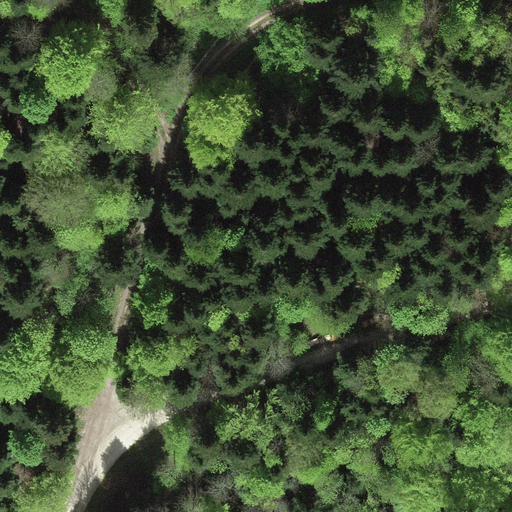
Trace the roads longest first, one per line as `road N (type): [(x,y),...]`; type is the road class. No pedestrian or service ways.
road 1 (track): [(93,440),(178,117),(218,47),(288,0)]
road 2 (track): [(511,295),(222,384),(93,440)]
